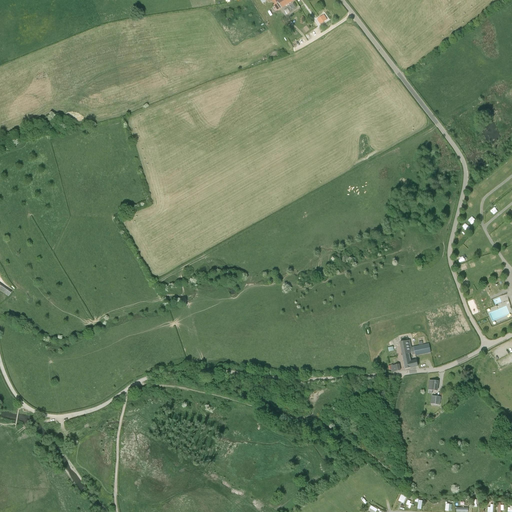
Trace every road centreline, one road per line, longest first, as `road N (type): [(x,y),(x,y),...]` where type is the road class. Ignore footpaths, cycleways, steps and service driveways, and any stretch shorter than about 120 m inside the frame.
road 1 (unclassified): [(487,346),(449,261),(463,163),(340,0)]
road 2 (track): [(373,375),(291,380),(194,370),(127,389)]
